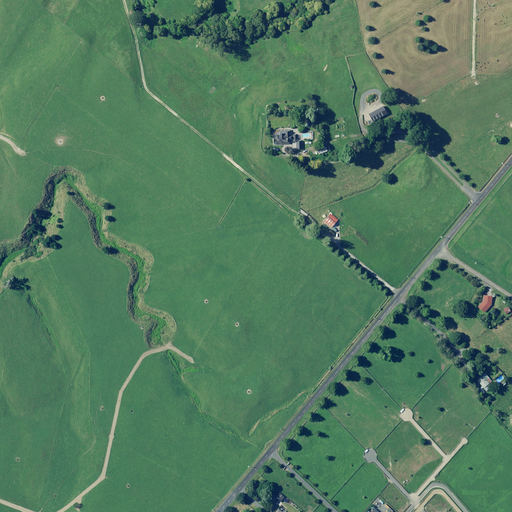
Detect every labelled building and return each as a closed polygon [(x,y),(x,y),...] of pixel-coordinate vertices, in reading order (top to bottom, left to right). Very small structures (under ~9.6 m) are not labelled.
[(289,135),(289,131),(286,131),(285,134),(275,133),(274,144),(284,145),(285,142),(289,142),(289,140),(293,140),(293,142),(298,142),(298,135),(289,135)] [(336,222),(337,221),(330,215),(329,216),(328,217),(326,220),(325,220),(324,222),(331,228),(333,227),(333,226),(336,223),(336,222)] [(493,297),(484,296),(483,301),(478,307),(485,313),(491,306),(493,297)] [(482,386),(485,390),(493,383),(485,373),(477,379),(482,386)] [(284,497),(280,493),(276,498),(281,502),(284,497)]
